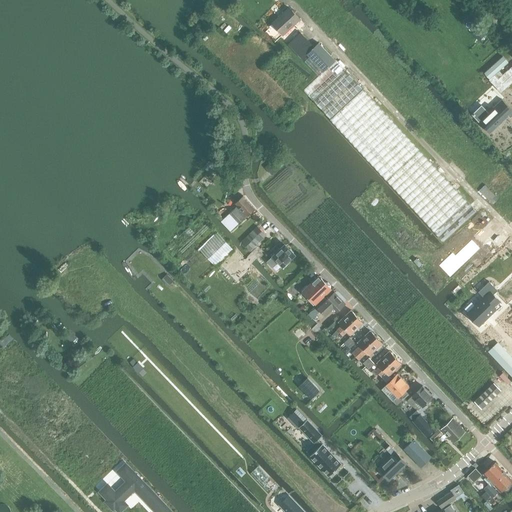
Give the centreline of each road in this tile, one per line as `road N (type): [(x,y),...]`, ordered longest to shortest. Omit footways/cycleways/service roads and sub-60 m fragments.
road 1 (residential): [(247,191),(485,441)]
road 2 (unknown): [(289,0),(511,232)]
road 3 (track): [(100,511),(0,409)]
road 4 (residential): [(377,511),(450,474),(485,441)]
